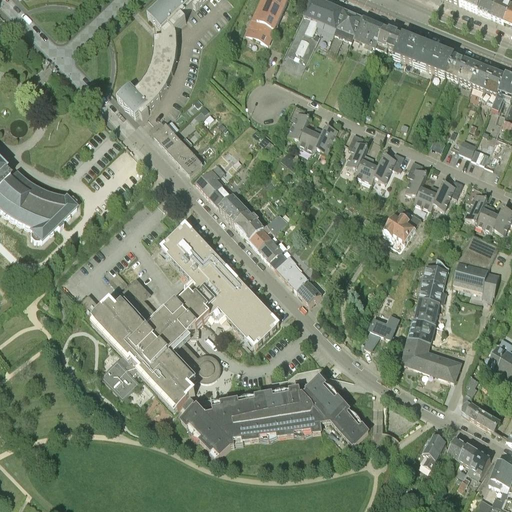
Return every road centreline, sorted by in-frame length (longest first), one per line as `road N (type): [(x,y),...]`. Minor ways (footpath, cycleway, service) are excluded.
road 1 (residential): [(511,461),(351,368),(59,60)]
road 2 (residential): [(511,201),(289,99),(263,109)]
road 3 (primary): [(395,16),(511,65)]
